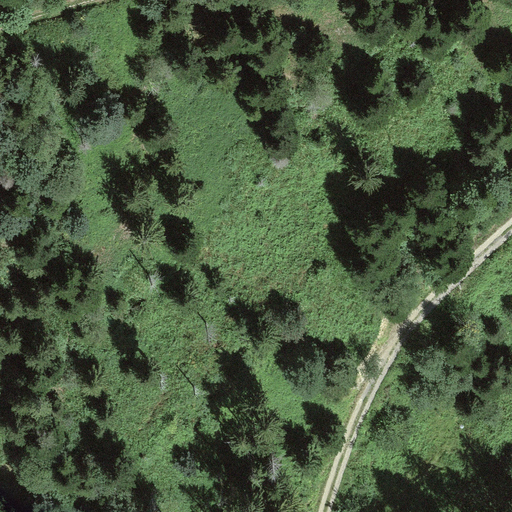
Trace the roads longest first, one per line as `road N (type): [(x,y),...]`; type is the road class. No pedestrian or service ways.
road 1 (track): [(326,511),(339,459),(375,379),(409,327),(511,226)]
road 2 (track): [(376,511),(473,423),(511,412)]
